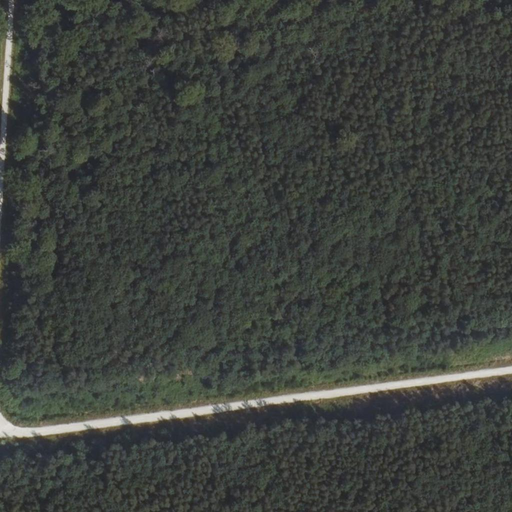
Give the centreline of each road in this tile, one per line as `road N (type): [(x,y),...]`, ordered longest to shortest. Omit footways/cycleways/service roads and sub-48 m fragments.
road 1 (track): [(0,437),(511,376)]
road 2 (track): [(14,0),(0,235)]
